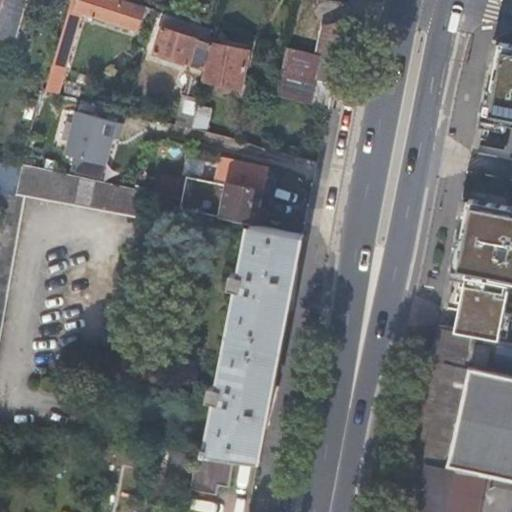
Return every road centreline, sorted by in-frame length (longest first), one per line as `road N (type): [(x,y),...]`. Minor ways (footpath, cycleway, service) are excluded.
road 1 (primary): [(405,0),(306,511)]
road 2 (primary): [(351,511),(458,6)]
